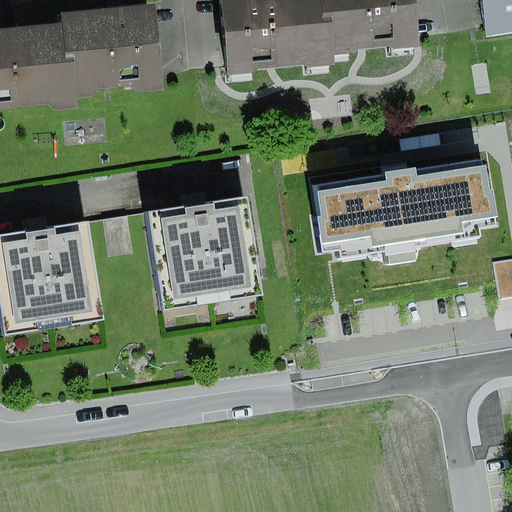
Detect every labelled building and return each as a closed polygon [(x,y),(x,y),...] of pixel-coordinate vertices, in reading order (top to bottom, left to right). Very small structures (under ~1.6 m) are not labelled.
[(322,0),(220,0),(228,73),(270,69),(329,63),(328,54),(322,0)] [(416,0),(322,0),(328,54),(360,51),(421,45),(416,0)] [(511,0),(480,0),(486,38),(511,33),(511,0)] [(104,10),(62,14),(63,23),(70,99),(92,97),(98,90),(130,87),(135,93),(164,90),(156,5),(104,10)] [(8,28),(0,28),(0,112),(3,109),(46,105),(55,111),(71,110),(70,99),(63,23),(8,28)] [(439,134),(400,141),(402,152),(441,145),(439,134)] [(385,181),(317,191),(321,216),(317,216),(323,254),(339,251),(341,258),(387,251),(389,264),(414,260),(412,248),(482,238),(481,230),(500,227),(494,189),(488,190),(485,167),(416,177),(415,168),(384,172),(385,181)] [(194,205),(145,214),(160,310),(210,303),(266,293),(251,197),(194,205)] [(36,231),(0,236),(0,320),(3,337),(51,329),(101,321),(107,320),(91,222),(36,231)] [(511,261),(495,264),(500,299),(511,298),(511,297),(511,261)]
